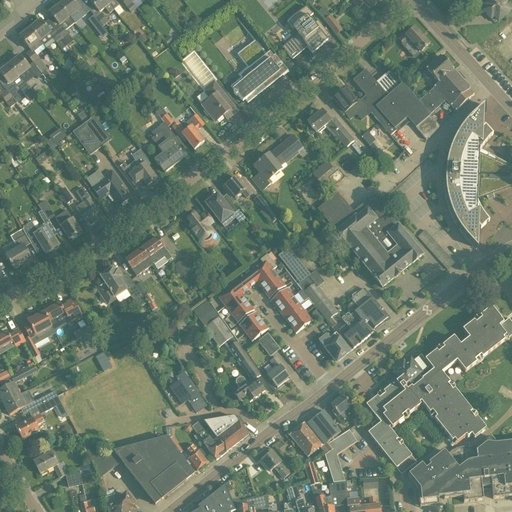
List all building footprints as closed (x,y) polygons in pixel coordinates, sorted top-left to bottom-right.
[(64,2),(59,6),(69,18),(70,18),(80,10),(71,0),(62,0),(64,2)] [(89,0),(90,0),(89,1),(99,13),(105,9),(109,14),(114,11),(109,5),(105,0),(89,0)] [(105,0),(109,5),(114,11),(119,7),(114,1),(115,0),(105,0)] [(129,0),(120,0),(131,14),(137,9),(132,4),(129,0)] [(355,0),(353,2),(359,9),(364,4),(369,10),(379,0),(355,0)] [(501,2),(502,0),(489,0),(481,8),(491,19),(495,23),(497,20),(498,22),(509,11),(501,2)] [(53,7),(48,12),(50,14),(49,15),(59,27),(55,30),(67,46),(74,41),(65,31),(61,26),(64,23),(69,28),(75,24),(70,18),(69,18),(59,6),(55,9),(53,7)] [(323,19),(329,13),(322,7),(316,14),(323,19)] [(317,22),(313,25),(308,19),(312,16),(306,8),(296,16),(301,22),(293,29),(298,35),(282,48),(290,58),(296,54),(297,56),(306,48),(312,55),(327,42),(325,39),(329,36),(317,22)] [(103,27),(109,23),(101,13),(95,18),(103,27)] [(93,16),(88,21),(98,33),(103,29),(95,19),(93,16)] [(324,21),(335,36),(336,35),(342,30),(332,17),(331,16),(330,16),(324,21)] [(153,28),(158,24),(153,18),(148,22),(153,28)] [(30,30),(40,42),(49,35),(53,39),(62,50),(67,46),(55,30),(50,34),(40,22),(38,20),(33,24),(35,26),(30,30)] [(430,45),(414,29),(407,35),(405,33),(397,40),(403,47),(415,59),(421,54),(420,53),(430,45)] [(23,31),(18,35),(20,38),(29,51),(40,42),(30,30),(25,34),(23,31)] [(238,57),(248,69),(238,77),(242,82),(232,90),(234,93),(233,94),(235,97),(236,96),(240,101),(243,98),(247,103),(265,89),(271,84),(264,76),(274,68),(282,77),(288,73),(275,58),(274,59),(270,54),(267,57),(255,43),(238,57)] [(33,63),(41,74),(47,69),(31,50),(25,55),(32,63),(33,63)] [(19,57),(18,56),(13,60),(14,61),(9,65),(20,78),(30,70),(19,57)] [(443,89),(458,76),(441,57),(426,71),(427,72),(423,75),(428,80),(432,76),(438,84),(443,89)] [(48,88),(51,86),(41,74),(33,63),(32,63),(36,68),(30,72),(34,77),(40,84),(41,83),(43,87),(46,85),(48,88)] [(9,86),(10,85),(14,82),(21,90),(26,86),(20,78),(9,65),(5,69),(3,67),(0,69),(0,74),(2,77),(9,86)] [(175,79),(180,75),(175,67),(167,74),(170,78),(173,77),(175,79)] [(443,89),(438,84),(418,103),(402,84),(388,97),(365,71),(353,81),(366,96),(360,101),(359,100),(370,113),(390,136),(395,132),(394,130),(407,119),(425,141),(440,127),(430,115),(446,100),(451,106),(456,112),(474,95),(469,90),(470,89),(458,76),(443,89)] [(203,93),(197,99),(202,106),(204,109),(203,111),(203,112),(207,117),(208,117),(210,117),(215,123),(227,113),(229,116),(230,117),(231,117),(236,112),(213,83),(204,90),(209,96),(207,98),(203,93)] [(91,101),(103,93),(98,86),(87,95),(91,101)] [(370,113),(359,100),(356,103),(344,90),(333,99),(350,120),(356,115),(360,121),(370,113)] [(5,91),(0,94),(0,95),(10,108),(16,104),(5,91)] [(482,128),(481,127),(483,125),(484,105),(473,115),(467,122),(462,129),(457,136),(452,146),(449,155),(447,165),(446,176),(446,186),(447,196),(450,206),(453,216),(457,224),(462,231),(468,238),(468,239),(477,249),(478,230),(476,228),(478,227),(480,229),(489,221),(483,214),(478,205),(475,196),(485,193),(486,197),(488,201),(494,198),(493,195),(492,191),(511,185),(511,169),(511,168),(511,167),(489,154),(486,157),(479,154),(483,147),(487,140),(493,135),(485,126),(482,128)] [(168,128),(174,123),(162,109),(156,113),(168,128)] [(168,128),(156,113),(154,110),(150,113),(160,126),(158,128),(151,133),(153,137),(151,139),(163,156),(158,160),(167,172),(183,160),(169,142),(175,137),(168,128)] [(336,130),(330,122),(322,111),(307,123),(316,134),(317,133),(319,134),(326,128),(334,138),(335,137),(345,149),(355,141),(341,126),(336,130)] [(199,130),(204,125),(196,115),(181,128),(178,123),(172,127),(184,143),(186,141),(194,150),(203,142),(195,131),(198,129),(199,130)] [(92,119),(83,126),(99,146),(107,140),(92,119)] [(101,148),(99,146),(83,126),(73,134),(77,139),(82,135),(95,153),(101,148)] [(369,146),(376,140),(370,133),(363,138),(369,146)] [(284,163),(292,157),(302,149),(292,137),(282,145),(284,147),(270,158),(268,155),(254,167),(259,174),(252,180),(262,192),(272,183),(269,180),(286,166),(284,163)] [(377,157),(384,151),(375,141),(369,147),(377,157)] [(11,150),(6,154),(9,159),(11,157),(15,156),(11,150)] [(147,167),(151,165),(140,151),(132,157),(135,161),(127,167),(123,162),(116,167),(129,185),(139,178),(146,187),(156,180),(147,167)] [(35,160),(39,166),(47,160),(43,154),(40,156),(35,160)] [(317,181),(323,177),(333,168),(330,165),(328,162),(312,175),(317,181)] [(99,171),(86,180),(101,201),(110,195),(114,201),(119,207),(129,200),(123,191),(120,187),(122,185),(112,171),(111,172),(110,171),(102,177),(99,171)] [(240,183),(236,178),(225,187),(235,199),(243,193),(247,198),(252,194),(242,182),(240,183)] [(67,205),(73,201),(65,188),(59,192),(67,205)] [(82,200),(88,196),(82,188),(76,192),(82,200)] [(412,265),(423,256),(398,225),(395,228),(384,215),(388,212),(374,195),(353,213),(337,193),(317,210),(336,233),(336,232),(382,288),(412,264),(412,265)] [(228,208),(217,195),(214,197),(213,196),(207,201),(208,202),(205,205),(224,228),(235,219),(239,224),(245,219),(233,204),(228,208)] [(271,213),(268,208),(267,208),(268,207),(259,196),(254,200),(263,212),(263,211),(267,216),(271,213)] [(85,206),(78,212),(83,218),(89,228),(103,218),(96,208),(90,199),(89,199),(83,203),(85,206)] [(46,217),(48,221),(54,217),(45,202),(38,206),(45,218),(46,217)] [(72,220),(68,213),(62,217),(66,224),(61,227),(66,236),(67,235),(70,240),(81,233),(73,220),(72,220)] [(198,220),(195,215),(194,214),(193,214),(192,214),(191,213),(190,214),(189,214),(188,214),(188,215),(187,216),(187,217),(187,218),(187,219),(187,220),(188,221),(191,225),(189,227),(199,240),(200,241),(201,242),(202,242),(203,243),(204,243),(205,243),(207,243),(208,242),(209,242),(210,241),(211,240),(211,239),(212,238),(212,236),(212,235),(212,234),(212,233),(211,232),(210,231),(208,228),(213,224),(206,214),(198,220)] [(48,221),(46,217),(45,218),(41,220),(44,224),(36,229),(31,223),(23,228),(23,229),(22,230),(26,236),(25,236),(31,244),(37,240),(46,254),(53,250),(54,250),(56,250),(57,249),(58,247),(53,237),(56,235),(48,221)] [(20,239),(25,236),(26,236),(22,230),(10,237),(17,249),(5,256),(13,271),(32,260),(20,239)] [(424,230),(417,236),(447,269),(454,262),(424,230)] [(146,261),(154,272),(155,271),(151,265),(153,264),(154,266),(164,259),(167,263),(172,259),(157,238),(141,250),(148,260),(146,261)] [(151,274),(154,272),(146,261),(148,260),(141,250),(125,261),(131,271),(130,272),(134,278),(139,275),(135,269),(141,264),(145,270),(147,268),(151,274)] [(257,284),(273,271),(277,268),(273,262),(276,260),(271,253),(261,261),(264,265),(242,281),(249,290),(257,284)] [(192,281),(197,277),(185,259),(176,265),(174,267),(182,278),(187,274),(192,281)] [(104,283),(95,289),(107,307),(116,300),(115,299),(126,291),(128,294),(131,299),(133,297),(135,300),(141,296),(133,284),(126,289),(123,284),(119,279),(122,277),(117,270),(115,272),(113,269),(100,277),(104,283)] [(264,292),(279,279),(273,271),(257,284),(264,292)] [(337,314),(314,284),(308,277),(297,285),(301,291),(302,290),(308,299),(316,309),(316,308),(327,322),(328,321),(333,328),(336,325),(331,319),(337,314)] [(279,279),(264,292),(269,299),(269,300),(286,287),(285,287),(279,279)] [(208,299),(207,300),(218,314),(226,308),(242,296),(242,295),(249,290),(242,281),(231,290),(219,299),(208,299)] [(142,296),(147,293),(140,283),(135,286),(142,296)] [(278,310),(294,298),(287,290),(288,289),(271,302),(278,310)] [(350,304),(372,331),(387,319),(364,290),(351,300),(352,302),(350,304)] [(242,296),(226,308),(232,316),(248,304),(242,296)] [(284,318),(300,306),(294,298),(278,310),(284,318)] [(247,368),(252,365),(237,343),(208,301),(193,312),(219,348),(225,344),(243,369),(247,367),(247,368)] [(49,323),(54,332),(75,321),(76,323),(84,318),(74,302),(62,309),(59,304),(43,312),(49,323)] [(248,304),(232,316),(238,323),(237,324),(238,324),(255,311),(254,311),(248,304)] [(371,332),(372,331),(350,304),(348,305),(347,308),(349,311),(350,313),(343,318),(353,330),(342,339),(351,351),(373,334),(371,332)] [(290,326),(306,314),(300,306),(284,318),(290,326)] [(503,323),(491,308),(462,331),(469,339),(460,346),(453,338),(424,361),(420,356),(411,363),(410,361),(404,365),(403,363),(401,364),(400,363),(394,368),(395,369),(393,371),(395,373),(393,374),(399,381),(395,383),(396,385),(391,389),(390,386),(365,405),(377,420),(370,425),(373,429),(367,433),(400,475),(416,463),(389,428),(391,426),(392,428),(421,405),(419,403),(421,402),(448,437),(452,442),(451,444),(452,447),(466,436),(467,438),(471,435),(474,438),(486,429),(442,373),(454,363),(462,374),(511,334),(511,323),(508,319),(503,323)] [(49,338),(55,335),(54,332),(49,323),(43,312),(42,313),(41,312),(40,311),(34,314),(34,316),(34,317),(26,321),(27,323),(23,326),(29,338),(30,338),(33,345),(47,337),(49,338)] [(246,335),(262,322),(256,314),(256,313),(239,326),(240,326),(246,335)] [(306,314),(290,326),(296,334),(296,335),(313,322),(312,322),(306,314)] [(262,322),(246,335),(252,342),(252,343),(269,330),(268,330),(262,322)] [(0,337),(0,355),(25,342),(25,341),(20,331),(9,337),(7,334),(0,337)] [(351,352),(336,333),(330,338),(328,334),(326,336),(326,335),(318,341),(336,363),(351,352)] [(271,349),(274,354),(280,350),(268,334),(258,342),(266,353),(271,349)] [(39,356),(40,356),(33,345),(30,338),(29,338),(25,341),(25,342),(35,359),(39,356)] [(103,372),(111,368),(105,353),(96,357),(103,372)] [(277,389),(290,379),(285,373),(287,371),(276,357),(269,362),(274,368),(267,374),(268,376),(267,377),(277,389)] [(247,367),(243,369),(251,382),(247,385),(242,379),(239,378),(236,381),(236,384),(240,390),(237,393),(241,399),(245,397),(249,403),(257,398),(257,397),(264,392),(256,379),(260,376),(252,365),(247,368),(247,367)] [(13,384),(37,372),(34,366),(10,378),(13,384)] [(170,387),(169,387),(181,404),(186,401),(190,406),(197,401),(199,404),(202,402),(189,382),(183,373),(175,378),(178,382),(170,387)] [(20,396),(19,396),(14,385),(0,391),(0,401),(2,402),(3,405),(20,396)] [(37,408),(58,397),(55,391),(34,402),(28,391),(19,396),(20,396),(3,405),(10,417),(21,411),(23,415),(37,408)] [(341,424),(347,419),(342,413),(350,406),(342,396),(330,407),(333,411),(331,412),(341,424)] [(58,397),(37,408),(41,415),(56,407),(59,412),(64,410),(58,397)] [(323,446),(340,433),(323,411),(306,424),(323,446)] [(44,422),(40,415),(32,419),(15,428),(23,441),(28,438),(30,442),(36,439),(34,435),(39,432),(36,426),(44,422)] [(244,431),(244,432),(239,425),(242,423),(243,422),(239,417),(237,417),(203,422),(204,424),(216,440),(226,453),(248,436),(244,431)] [(191,428),(216,461),(226,453),(216,440),(213,443),(203,430),(198,423),(191,428)] [(189,434),(192,430),(189,425),(184,426),(184,431),(189,434)] [(307,459),(321,447),(303,425),(289,437),(307,459)] [(172,437),(171,428),(165,428),(167,439),(179,455),(183,452),(172,437)] [(332,450),(324,455),(332,483),(344,482),(336,456),(356,443),(348,431),(329,444),(332,450)] [(199,446),(203,443),(196,435),(193,437),(199,446)] [(419,466),(406,477),(417,491),(419,508),(438,506),(437,496),(442,495),(443,500),(450,499),(462,497),(463,503),(483,501),(481,488),(490,487),(492,499),(511,497),(511,489),(511,440),(494,443),(490,438),(486,441),(475,450),(468,448),(461,448),(458,448),(455,449),(453,450),(451,451),(450,452),(449,453),(446,455),(443,452),(428,464),(429,467),(425,470),(421,465),(419,466)] [(193,475),(179,455),(167,439),(90,460),(99,480),(121,462),(155,505),(193,475)] [(322,449),(324,455),(332,450),(329,444),(322,449)] [(198,452),(192,445),(185,450),(191,458),(188,460),(197,472),(208,464),(203,458),(206,457),(201,450),(198,452)] [(57,465),(51,453),(33,463),(40,475),(52,468),(58,479),(64,476),(58,465),(57,465)] [(289,475),(280,464),(271,453),(260,462),(269,472),(273,469),(279,476),(278,477),(281,481),(282,480),(283,480),(289,475)] [(310,487),(319,484),(313,463),(303,466),(310,487)] [(68,489),(82,486),(79,470),(66,476),(68,489)] [(363,491),(378,490),(377,479),(362,480),(363,491)] [(344,482),(332,483),(336,496),(347,493),(344,482)] [(235,511),(230,500),(227,493),(231,491),(227,483),(196,507),(197,509),(193,511),(237,511),(235,511)] [(291,488),(296,511),(311,511),(311,509),(302,510),(301,508),(302,508),(301,502),(298,490),(309,487),(308,484),(291,488)] [(296,511),(291,488),(286,489),(290,504),(283,505),(283,511),(296,511)] [(333,511),(333,508),(331,508),(330,497),(325,498),(324,496),(322,497),(320,491),(315,492),(316,492),(312,493),(314,500),(317,511),(333,511)] [(130,506),(133,504),(126,495),(114,504),(112,497),(112,496),(105,497),(105,498),(108,509),(108,510),(110,511),(134,511),(135,511),(130,506)] [(275,511),(275,506),(269,506),(267,496),(256,499),(255,500),(258,511),(268,510),(267,511),(275,511)] [(255,500),(256,499),(255,497),(240,502),(239,499),(230,500),(235,511),(237,511),(253,511),(254,511),(258,511),(255,500)] [(364,507),(364,511),(379,511),(379,505),(376,506),(375,498),(368,499),(369,506),(364,507)] [(364,511),(364,507),(359,507),(358,499),(345,500),(346,507),(348,507),(349,508),(348,508),(348,511),(364,511)]
